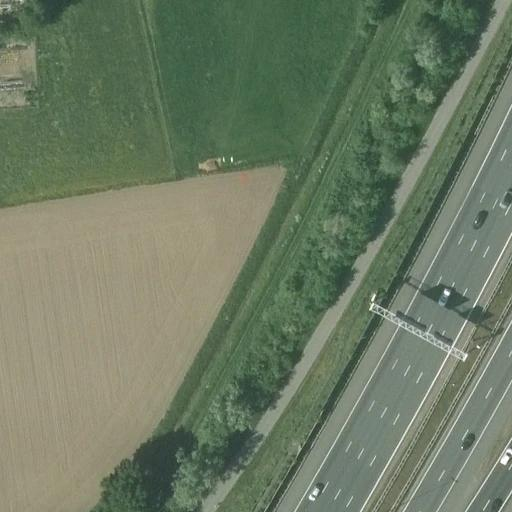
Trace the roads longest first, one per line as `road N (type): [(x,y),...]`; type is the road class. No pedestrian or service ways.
road 1 (unclassified): [(502,0),(361,271),(207,511)]
road 2 (motorway): [(511,168),(322,511)]
road 3 (motorway): [(420,511),(511,355)]
